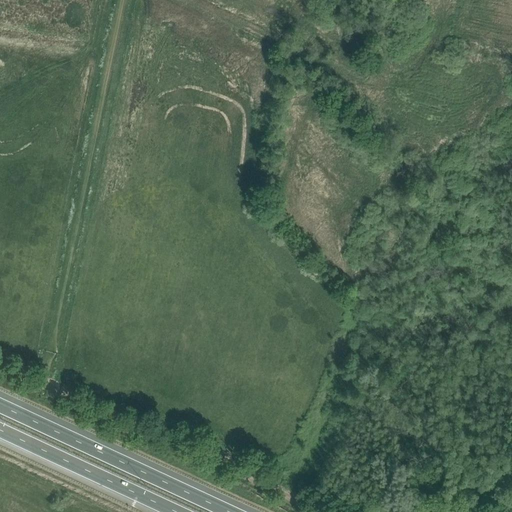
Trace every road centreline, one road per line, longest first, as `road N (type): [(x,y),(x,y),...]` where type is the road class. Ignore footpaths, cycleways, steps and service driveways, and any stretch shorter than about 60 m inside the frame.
road 1 (track): [(303,511),(180,443),(142,439),(0,373)]
road 2 (motorway): [(232,511),(0,404)]
road 3 (motorway): [(0,430),(177,511)]
